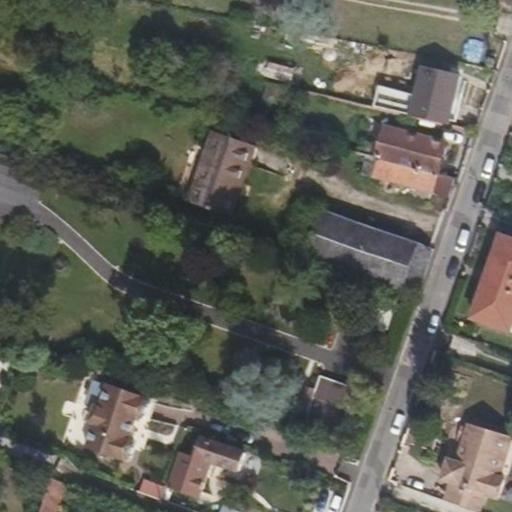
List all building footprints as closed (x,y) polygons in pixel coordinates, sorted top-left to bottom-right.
[(450,125),(462,78),(424,69),(413,116),(450,125)] [(445,162),(451,144),(389,127),(380,158),(441,174),(445,162)] [(238,219),(262,147),(221,133),(195,204),(238,219)] [(441,174),(380,158),(370,156),(363,179),(451,201),(459,179),(441,174)] [(434,250),(376,230),(322,212),(307,256),(361,276),(417,295),(434,250)] [(511,238),(504,235),(473,317),(511,331),(511,238)] [(127,441),(136,419),(139,421),(144,419),(149,406),(147,402),(143,400),(143,399),(109,385),(100,409),(96,408),(89,424),(94,426),(85,449),(121,462),(121,460),(125,461),(130,460),(134,447),(132,442),(127,441)] [(494,480),(509,439),(470,425),(467,433),(461,447),(454,466),(445,462),(437,482),(447,487),(440,503),(463,511),(475,511),(482,495),(495,500),(501,483),(494,480)] [(461,447),(467,433),(459,430),(454,444),(461,447)] [(238,472),(246,453),(202,438),(195,459),(181,455),(168,488),(203,501),(208,489),(204,487),(212,464),(238,472)] [(56,511),(66,484),(50,478),(38,511),(56,511)]
